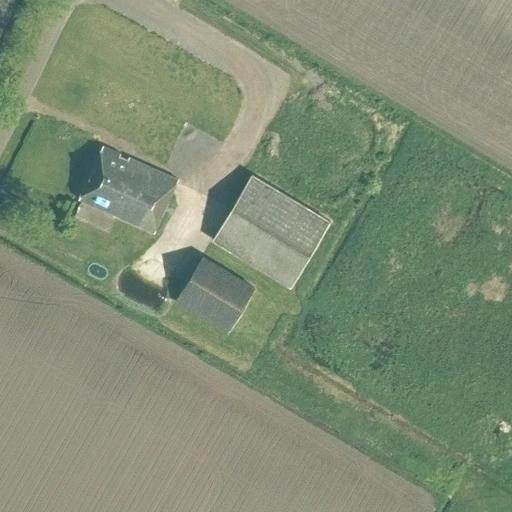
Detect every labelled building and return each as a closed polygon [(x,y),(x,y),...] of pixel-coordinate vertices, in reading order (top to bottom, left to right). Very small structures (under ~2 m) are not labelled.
[(127,138),(188,166),(201,136),(140,108),(127,138)] [(45,159),(53,154),(44,137),(35,142),(45,159)] [(103,146),(80,197),(154,230),(176,179),(103,146)] [(251,174),(213,239),(292,285),(330,221),(251,174)] [(124,242),(130,229),(60,198),(54,210),(124,242)] [(255,285),(205,255),(177,302),(227,332),(255,285)] [(204,350),(215,331),(162,302),(151,321),(204,350)]
